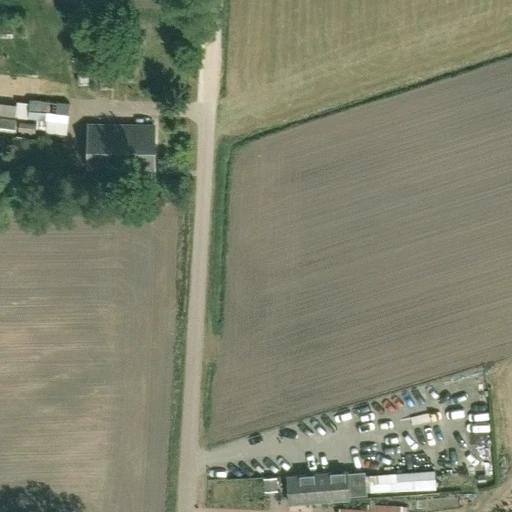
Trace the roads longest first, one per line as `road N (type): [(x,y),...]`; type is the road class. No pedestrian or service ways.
road 1 (unclassified): [(187,511),(207,121)]
road 2 (track): [(207,121),(216,0)]
